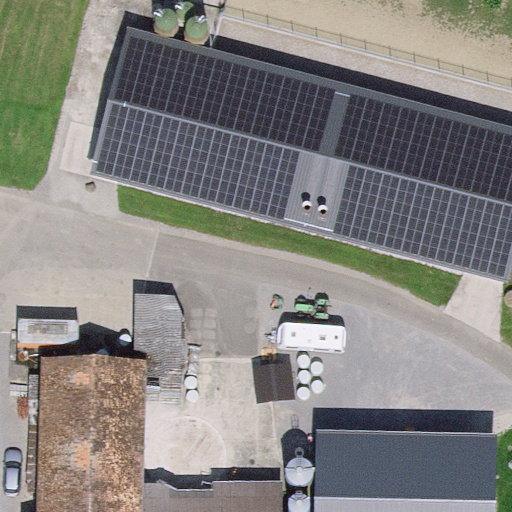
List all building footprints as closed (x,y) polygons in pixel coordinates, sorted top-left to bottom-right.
[(511,251),(511,151),(152,57),(120,180),(504,280),(511,251)] [(76,111),(67,167),(99,172),(108,116),(76,111)] [(141,365),(41,364),(39,511),(487,511),(488,469),(320,467),(319,511),(274,511),(275,489),(139,487),(141,365)] [(149,465),(158,475),(170,481),(184,483),(198,480),(209,473),(218,462),(222,449),(222,435),(217,422),(207,412),(195,405),(183,403),(171,405),(160,410),(151,418),(145,428),(142,440),(143,452),(149,465)] [(279,486),(282,488),(285,490),(290,491),(294,490),(297,487),(300,484),(301,480),(301,476),(299,472),(297,469),(293,467),(289,466),(285,467),(281,469),(279,471),(277,474),(276,478),(277,482),(279,486)] [(304,511),(304,508),(303,504),(300,501),(296,498),(292,498),(288,498),(285,500),(282,503),(280,506),(280,510),(279,511),(304,511)]
